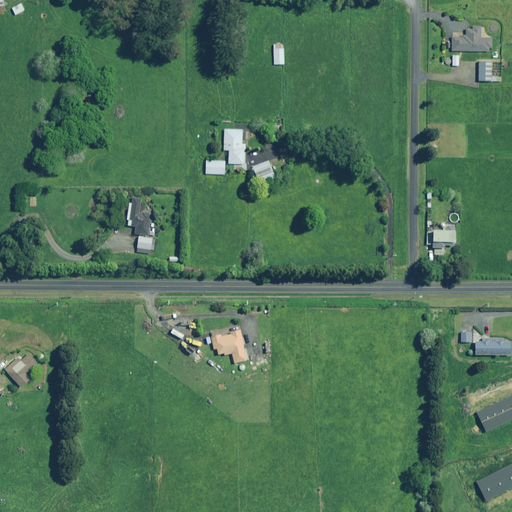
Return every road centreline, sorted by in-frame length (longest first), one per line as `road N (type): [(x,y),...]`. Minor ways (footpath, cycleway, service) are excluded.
road 1 (unclassified): [(414,286),(0,285)]
road 2 (unclassified): [(414,286),(417,0)]
